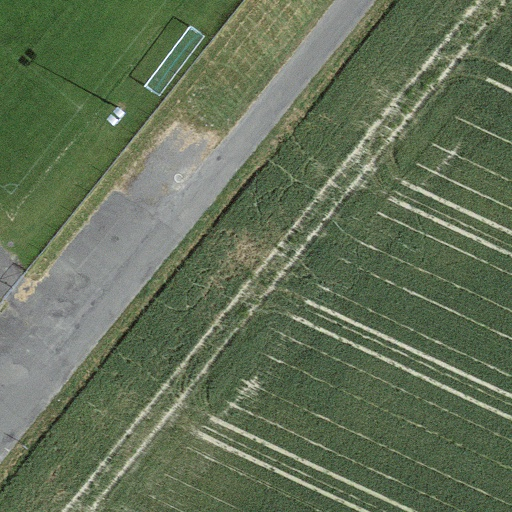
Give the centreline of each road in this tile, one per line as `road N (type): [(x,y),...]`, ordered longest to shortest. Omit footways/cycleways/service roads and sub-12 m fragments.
road 1 (residential): [(0,411),(194,171),(234,150)]
road 2 (unclassified): [(234,150),(356,0)]
